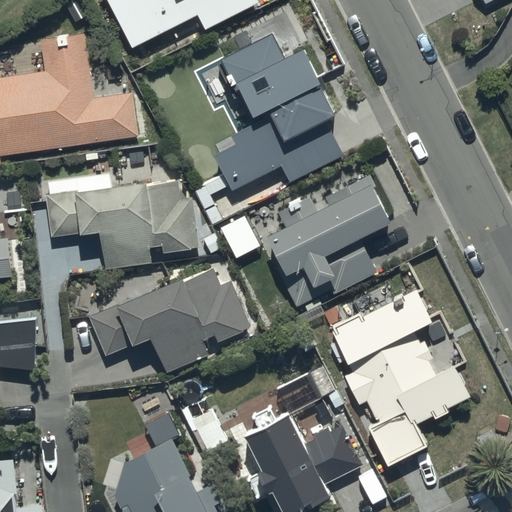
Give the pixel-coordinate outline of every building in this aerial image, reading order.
[(106,0),(130,45),(194,12),(203,29),(257,0),(256,0),(106,0)] [(0,154),(135,138),(129,91),(94,95),(86,31),(38,37),(42,69),(0,74),(0,154)] [(322,120),(334,113),(298,46),(284,54),(271,31),(219,60),(253,123),(210,146),(212,150),(233,189),(279,163),(289,181),(342,153),(322,120)] [(314,207),(308,195),(279,209),(276,211),(282,223),(265,231),(285,273),(281,275),(296,304),(330,287),(333,294),(378,272),(358,233),(390,217),(374,185),(368,173),(324,195),(327,201),(314,207)] [(144,180),(44,195),(51,237),(97,230),(103,269),(152,262),(149,245),(161,243),(162,253),(198,248),(191,196),(179,198),(176,178),(144,183),(144,180)] [(0,278),(10,277),(5,234),(0,234),(0,278)] [(181,273),(89,315),(106,354),(147,336),(164,372),(209,352),(202,336),(212,332),(217,342),(251,327),(228,277),(218,281),(212,269),(185,282),(181,273)] [(374,296),(327,319),(351,370),(343,374),(357,403),(366,399),(376,420),(367,424),(386,463),(424,444),(414,423),(431,415),(433,418),(448,411),(446,406),(469,395),(458,372),(457,373),(451,362),(433,370),(427,359),(433,356),(425,340),(418,343),(412,329),(431,320),(415,287),(378,305),(374,296)] [(33,319),(0,322),(0,364),(33,368),(33,319)] [(323,364),(308,371),(320,397),(328,393),(335,407),(343,404),(323,364)] [(165,406),(173,402),(177,400),(202,451),(227,438),(220,423),(224,422),(202,378),(193,383),(187,371),(155,387),(165,406)] [(290,410),(242,435),(259,467),(246,474),(257,495),(269,489),(281,511),(286,511),(329,489),(324,480),(362,460),(342,422),(307,441),(290,410)] [(219,511),(214,503),(221,500),(211,482),(197,489),(170,438),(124,462),(113,495),(122,511),(219,511)] [(0,511),(43,511),(42,503),(15,506),(11,458),(0,459),(0,511)]
